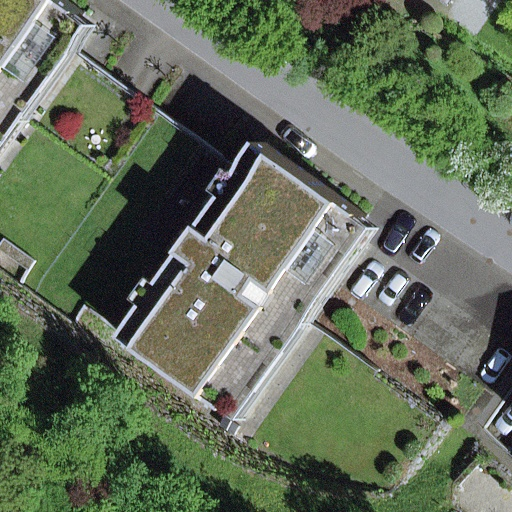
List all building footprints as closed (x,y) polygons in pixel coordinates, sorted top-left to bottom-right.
[(0,0),(0,132),(85,14),(66,0),(0,0)] [(0,132),(0,166),(81,54),(102,25),(85,14),(0,132)] [(368,216),(266,143),(243,176),(251,181),(235,202),(228,197),(165,284),(173,290),(157,312),(150,306),(126,339),(228,412),(368,216)] [(228,197),(235,202),(251,181),(243,176),(235,170),(220,191),(228,197)] [(228,412),(244,423),(315,324),(384,228),(368,216),(228,412)] [(150,306),(157,312),(173,290),(165,284),(157,279),(141,301),(150,306)]
